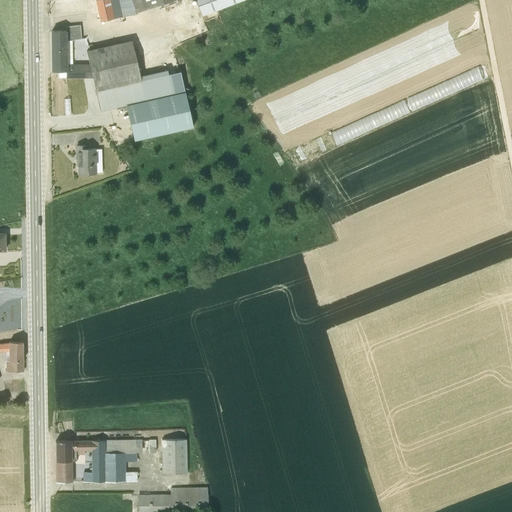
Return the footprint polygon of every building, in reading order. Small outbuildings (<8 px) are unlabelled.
[(94,0),(100,22),(135,13),(130,0),(94,0)] [(130,0),(135,13),(171,0),(130,0)] [(194,0),(201,17),(243,0),(194,0)] [(133,140),(192,127),(180,71),(167,74),(167,70),(139,76),(131,40),(86,50),(88,63),(72,64),(72,40),(81,39),(80,25),(65,26),(65,31),(51,31),(52,71),(66,71),(65,77),(92,77),(100,110),(125,105),(133,140)] [(86,145),(76,146),(78,173),(93,173),(101,172),(100,149),(95,149),(95,148),(86,148),(86,145)] [(6,372),(23,371),(22,342),(7,342),(0,343),(0,351),(3,352),(4,361),(5,361),(6,372)] [(141,439),(55,441),(56,482),(72,482),(72,461),(76,461),(76,455),(84,455),(84,450),(91,450),(91,471),(82,472),(82,482),(137,481),(136,471),(125,471),(125,461),(136,461),(136,452),(142,452),(141,439)] [(186,439),(161,439),(162,473),(186,473),(186,439)] [(144,494),(137,494),(137,511),(207,511),(207,487),(170,488),(170,494),(149,494),(149,492),(144,492),(144,494)]
